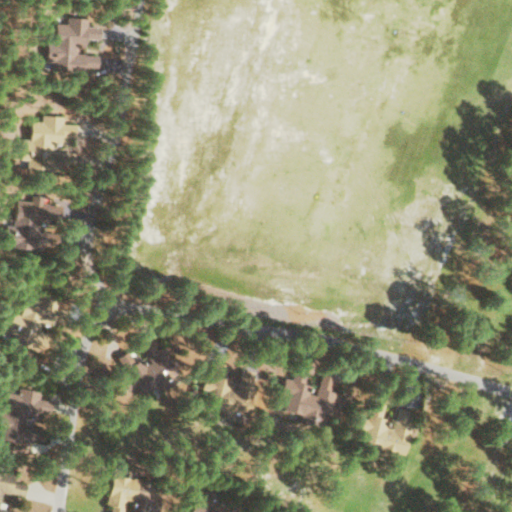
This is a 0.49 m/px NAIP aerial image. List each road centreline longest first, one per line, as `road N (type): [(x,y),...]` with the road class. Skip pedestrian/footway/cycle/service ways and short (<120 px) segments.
road 1 (residential): [(60,511),(67,423),(91,333),(108,302),(91,257),(138,0)]
road 2 (residential): [(511,394),(205,312),(108,302)]
